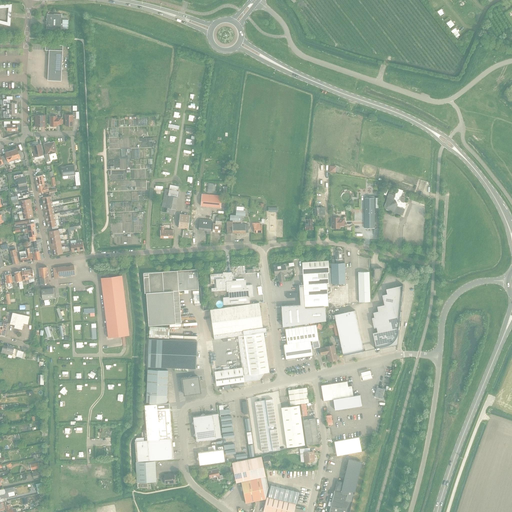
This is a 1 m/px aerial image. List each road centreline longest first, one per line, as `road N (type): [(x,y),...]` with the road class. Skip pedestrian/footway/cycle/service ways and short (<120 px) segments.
road 1 (unclassified): [(448,99),(417,97),(305,57),(256,0)]
road 2 (residential): [(48,261),(252,246),(263,253)]
road 3 (primary): [(437,511),(503,336)]
road 4 (residential): [(263,253),(268,245),(312,241),(433,263)]
road 5 (unknown): [(403,354),(406,290),(390,283),(368,314),(371,362)]
road 6 (secondary): [(424,126),(278,65)]
road 7 (unclassified): [(439,356),(410,511)]
road 8 (unclassified): [(228,511),(184,467),(181,414),(211,399)]
road 9 (unclassified): [(310,511),(324,448),(314,375)]
road 10 (residential): [(25,133),(28,0)]
road 11 (unclassified): [(281,383),(263,253)]
road 12 (unclassified): [(448,511),(490,396)]
road 13 (unclassified): [(507,280),(455,295),(443,314),(439,356)]
